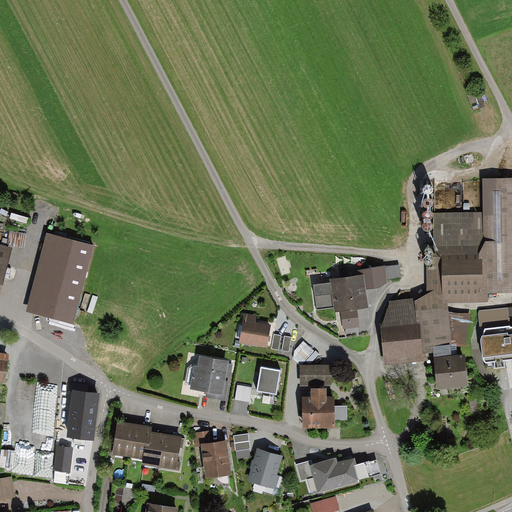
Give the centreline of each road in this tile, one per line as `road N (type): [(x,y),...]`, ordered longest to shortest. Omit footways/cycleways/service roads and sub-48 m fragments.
road 1 (track): [(249,244),(411,256),(411,186),(439,160),(511,131)]
road 2 (residential): [(107,387),(176,412),(327,443),(385,438)]
road 3 (track): [(249,244),(122,0)]
road 4 (residential): [(385,438),(367,364),(296,315)]
road 5 (track): [(448,0),(511,122)]
road 6 (residential): [(107,387),(87,511)]
road 7 (residential): [(0,324),(107,387)]
